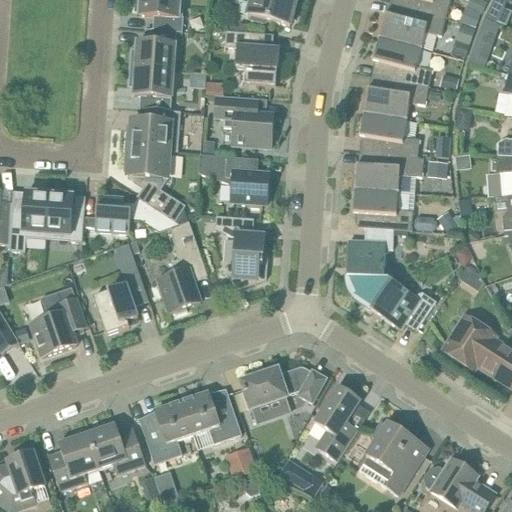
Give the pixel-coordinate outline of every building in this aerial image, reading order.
[(176,32),(176,34),(182,34),(184,19),(181,19),(182,0),(136,0),(135,13),(140,13),(140,17),(160,19),(159,31),(176,32)] [(295,8),(297,0),(295,0),(235,0),(235,1),(248,4),(245,17),(265,21),(290,28),(292,20),(295,21),(298,9),(299,8),(295,8)] [(441,0),(395,0),(393,7),(446,20),(451,2),(441,0)] [(487,3),(477,0),(472,0),(469,7),(482,13),(487,3)] [(494,0),(492,4),(484,20),(496,25),(507,3),(508,0),(494,0)] [(385,17),(379,40),(421,51),(426,34),(442,38),(446,20),(393,7),(390,18),(385,17)] [(470,59),(469,64),(483,69),(498,27),(496,25),(484,20),(477,36),(470,59)] [(227,26),(226,33),(250,35),(252,28),(246,27),(246,26),(239,25),(238,29),(227,26)] [(464,25),(457,42),(469,47),(476,29),(464,25)] [(132,52),(131,70),(173,73),(176,34),(176,32),(159,31),(151,30),(150,44),(138,43),(137,52),(132,52)] [(278,77),(283,54),(279,53),(279,51),(249,49),(250,35),(226,33),(225,49),(236,50),(235,71),(246,71),(245,86),(276,89),(277,77),(278,77)] [(417,68),(421,51),(379,40),(373,63),(379,65),(376,79),(429,90),(433,72),(417,68)] [(511,63),(511,67),(500,64),(497,73),(511,77),(511,63)] [(145,111),(161,112),(170,113),(170,112),(173,73),(131,70),(130,88),(134,88),(134,98),(146,98),(145,111)] [(511,77),(497,73),(495,79),(506,83),(503,94),(511,95),(511,77)] [(443,76),(440,88),(456,93),(459,80),(443,76)] [(368,92),(364,115),(407,122),(409,105),(426,108),(429,90),(376,79),(373,92),(368,92)] [(430,92),(428,102),(439,104),(441,94),(430,92)] [(257,116),(258,101),(217,98),(214,121),(224,122),(223,130),(234,131),(232,148),(271,150),(273,118),(257,116)] [(469,133),(473,112),(459,109),(455,131),(469,133)] [(170,113),(161,112),(145,111),(144,123),(133,122),(133,121),(132,121),(132,130),(128,129),(128,128),(127,128),(125,150),(172,153),(172,154),(178,155),(181,113),(170,112),(170,113)] [(404,139),(407,122),(364,115),(360,139),(365,140),(364,154),(418,160),(420,142),(404,139)] [(204,142),(203,157),(214,158),(215,143),(204,142)] [(437,149),(437,159),(449,160),(449,150),(437,149)] [(137,199),(138,200),(176,224),(186,208),(161,192),(166,184),(169,184),(172,154),(172,153),(125,150),(123,172),(125,172),(125,171),(128,171),(128,179),(143,189),(137,199)] [(357,168),(355,192),(398,194),(400,178),(422,179),(424,161),(418,160),(364,154),(362,168),(357,168)] [(200,157),(199,176),(232,187),(231,204),(248,205),(248,210),(262,211),(263,206),(267,206),(269,176),(257,175),(258,161),(214,158),(203,157),(200,157)] [(503,198),(508,198),(511,197),(511,158),(506,158),(490,157),(489,175),(498,175),(501,175),(503,198)] [(429,163),(427,179),(447,181),(448,165),(429,163)] [(9,248),(9,253),(25,254),(26,240),(27,234),(47,236),(50,191),(35,190),(35,191),(36,192),(35,195),(26,194),(24,214),(12,213),(9,248)] [(50,191),(47,236),(69,237),(69,243),(81,244),(83,229),(84,219),(72,218),(73,198),(64,197),(64,194),(65,194),(65,192),(50,191)] [(0,247),(9,248),(12,213),(12,206),(0,205),(1,193),(0,192),(0,247)] [(358,229),(365,230),(394,232),(400,232),(408,233),(412,233),(414,213),(397,212),(398,194),(355,192),(354,216),(359,216),(358,229)] [(511,197),(508,198),(509,212),(508,212),(503,219),(504,238),(508,237),(511,236),(511,197)] [(159,234),(171,230),(180,227),(176,224),(138,200),(134,205),(124,205),(124,202),(99,200),(98,211),(97,211),(96,220),(84,219),(83,229),(95,229),(95,235),(129,238),(131,222),(141,222),(159,234)] [(448,213),(437,221),(447,235),(458,227),(448,213)] [(253,239),(254,222),(216,219),(216,230),(235,240),(235,264),(226,267),(228,274),(235,293),(266,282),(268,267),(263,266),(263,254),(264,240),(253,239)] [(180,227),(171,230),(177,261),(170,264),(174,275),(157,281),(169,316),(174,314),(175,317),(187,313),(186,310),(200,304),(193,283),(207,278),(200,259),(189,224),(180,227)] [(352,298),(353,299),(390,282),(390,281),(385,270),(385,255),(393,252),(394,232),(365,230),(365,231),(369,231),(368,244),(349,244),(347,284),(348,290),(350,294),(352,298)] [(471,230),(463,232),(466,245),(479,242),(477,235),(471,230)] [(136,243),(129,245),(133,256),(140,253),(136,243)] [(467,248),(455,253),(463,271),(471,259),(467,248)] [(75,251),(70,258),(76,262),(81,255),(75,251)] [(67,267),(56,271),(60,283),(71,279),(67,267)] [(148,302),(139,275),(122,281),(124,287),(93,298),(106,337),(130,329),(128,324),(138,320),(133,307),(148,302)] [(391,282),(390,282),(353,299),(355,302),(359,304),(366,309),(401,332),(406,325),(416,332),(416,333),(417,334),(428,317),(437,304),(422,294),(414,298),(391,282)] [(86,330),(72,290),(58,294),(62,307),(46,312),(48,320),(31,327),(42,359),(77,347),(73,334),(86,330)] [(19,344),(0,313),(0,353),(1,356),(19,344)] [(468,362),(477,368),(511,390),(511,352),(496,342),(499,337),(466,316),(442,353),(464,367),(468,362)] [(26,329),(16,333),(20,344),(30,341),(26,329)] [(303,370),(302,369),(299,370),(280,376),(278,370),(240,383),(247,402),(250,412),(288,399),(288,397),(299,393),(300,394),(299,397),(312,405),(316,398),(326,381),(312,373),(312,374),(304,370),(303,370)] [(328,405),(315,425),(325,432),(331,436),(321,453),(338,464),(348,449),(359,432),(347,424),(358,407),(361,403),(339,388),(328,405)] [(208,394),(182,403),(193,437),(209,432),(214,447),(242,437),(234,415),(228,396),(211,402),(208,394)] [(178,443),(193,437),(182,403),(155,413),(158,420),(141,426),(155,467),(183,457),(178,443)] [(364,467),(360,473),(385,490),(399,498),(418,468),(429,451),(388,425),(386,427),(382,424),(374,437),(377,442),(366,458),(369,459),(364,467)] [(87,436),(99,472),(114,467),(117,477),(146,468),(133,429),(132,429),(134,436),(120,440),(116,426),(87,436)] [(99,472),(87,436),(59,446),(63,460),(51,464),(49,455),(47,456),(60,494),(88,485),(85,477),(99,472)] [(45,488),(33,454),(7,463),(8,467),(0,469),(0,504),(8,511),(16,511),(36,505),(31,493),(45,488)] [(251,457),(228,465),(233,480),(256,472),(251,457)] [(425,489),(431,494),(458,510),(461,506),(471,511),(485,511),(496,496),(475,483),(478,478),(452,461),(444,474),(438,470),(429,471),(424,480),(425,489)] [(289,463),(280,477),(314,499),(323,484),(289,463)] [(259,482),(245,482),(243,492),(251,499),(259,496),(259,482)] [(159,493),(148,497),(152,511),(163,507),(160,496),(159,493)]
